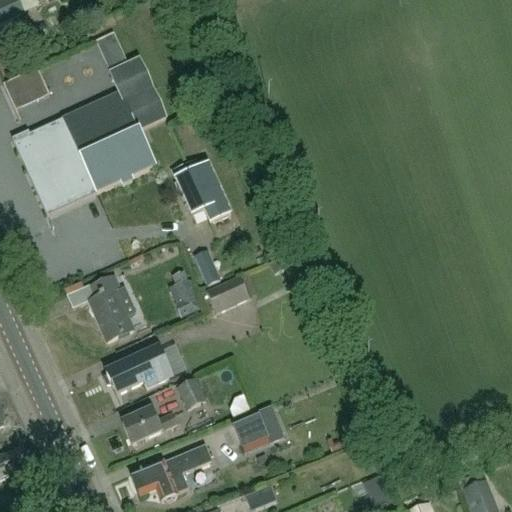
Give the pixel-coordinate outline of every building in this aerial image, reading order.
[(17,0),(7,0),(0,3),(0,25),(24,15),(17,0)] [(22,0),(30,15),(44,8),(40,0),(22,0)] [(154,170),(138,134),(166,121),(140,63),(128,69),(113,36),(96,44),(120,96),(29,137),(27,134),(11,142),(46,219),(121,185),(123,189),(132,185),(130,181),(154,170)] [(45,79),(14,89),(21,111),(52,101),(45,79)] [(195,163),(172,173),(192,219),(208,212),(213,225),(230,217),(208,168),(199,172),(195,163)] [(209,254),(195,259),(207,288),(221,282),(209,254)] [(114,279),(89,290),(95,302),(89,304),(107,345),(133,334),(115,294),(119,292),(114,279)] [(249,302),(239,280),(206,295),(216,317),(249,302)] [(187,284),(178,288),(185,305),(176,308),(175,309),(180,321),(200,312),(187,284)] [(111,388),(116,399),(144,386),(146,392),(169,382),(156,352),(105,374),(106,377),(103,380),(106,388),(111,388)] [(195,383),(177,391),(187,413),(205,405),(195,383)] [(232,427),(244,457),(283,441),(271,411),(232,427)] [(151,412),(122,425),(132,448),(176,428),(171,416),(156,423),(151,412)] [(163,464),(130,478),(139,500),(156,493),(161,504),(176,497),(176,496),(188,491),(182,477),(211,464),(205,448),(163,466),(163,464)] [(18,453),(0,460),(0,483),(26,472),(18,453)] [(367,483),(384,474),(377,461),(360,470),(367,483)] [(463,492),(470,511),(495,511),(485,484),(463,492)] [(271,490),(259,495),(263,506),(276,501),(271,490)]
